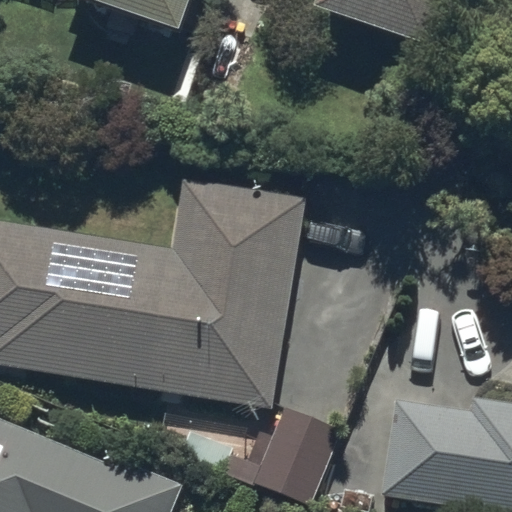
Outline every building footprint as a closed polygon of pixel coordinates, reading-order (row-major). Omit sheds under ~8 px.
[(65,0),(65,1),(179,41),(193,0),(65,0)] [(322,0),(316,18),(429,57),(448,0),(322,0)] [(0,370),(273,414),(306,206),(183,187),(172,255),(0,228),(0,370)] [(473,413),(396,405),(385,505),(451,511),(511,511),(511,404),(474,401),(473,413)] [(306,511),(340,437),(285,412),(251,489),(302,511),(306,511)] [(103,467),(0,423),(0,511),(176,511),(186,490),(107,457),(103,467)]
